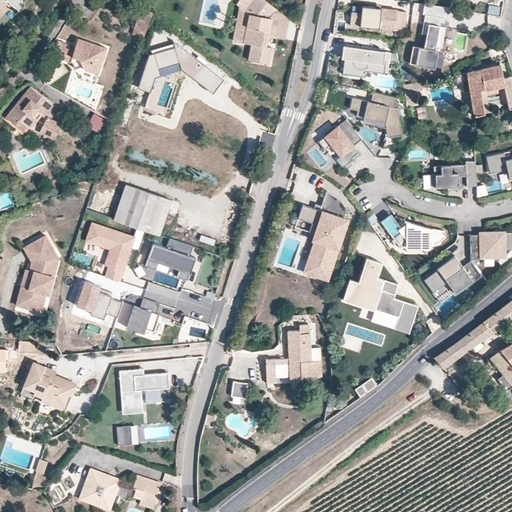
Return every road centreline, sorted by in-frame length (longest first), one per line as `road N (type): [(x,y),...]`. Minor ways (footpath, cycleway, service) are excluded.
road 1 (residential): [(189,511),(195,419),(281,150)]
road 2 (residential): [(511,284),(366,408),(225,511)]
road 3 (track): [(271,511),(443,384)]
road 4 (unknown): [(212,364),(181,355),(114,362),(86,403),(71,410)]
road 5 (residential): [(281,150),(310,84),(327,0)]
road 6 (residential): [(313,0),(281,150)]
road 7 (unknown): [(378,162),(451,195),(511,189)]
